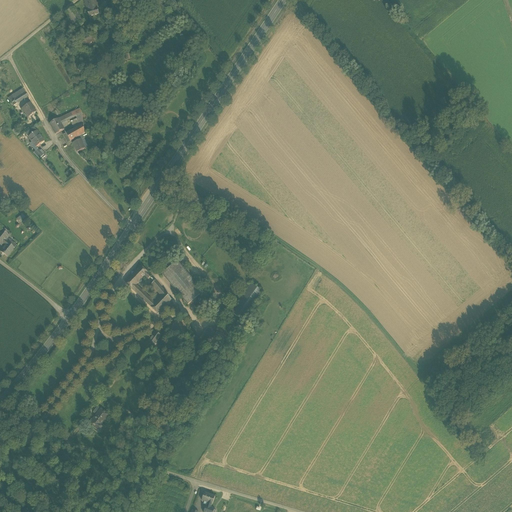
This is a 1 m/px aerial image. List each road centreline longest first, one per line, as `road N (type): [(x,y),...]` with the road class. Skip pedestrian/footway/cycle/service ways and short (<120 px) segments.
road 1 (secondary): [(283,0),(70,316)]
road 2 (track): [(294,0),(511,255)]
road 3 (unclassified): [(297,511),(63,443),(0,442)]
road 4 (track): [(131,226),(62,153),(8,54)]
road 5 (unknown): [(89,451),(161,337)]
road 6 (track): [(169,169),(270,239)]
